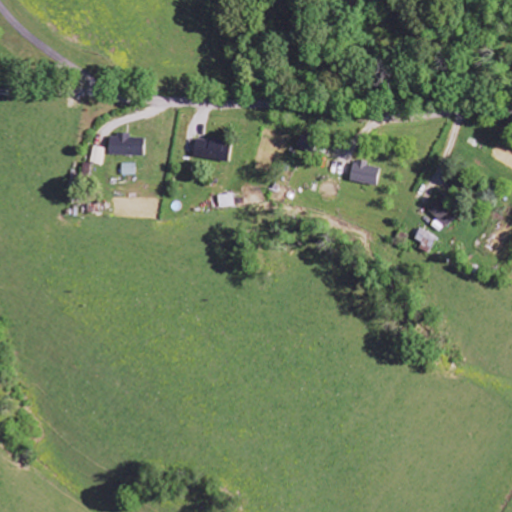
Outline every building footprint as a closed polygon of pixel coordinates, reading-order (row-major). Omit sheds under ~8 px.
[(144,139),(130,138),(130,136),(109,135),(108,155),(144,157),(144,139)] [(314,154),(317,141),(300,137),(297,150),(314,154)] [(229,163),(232,143),(195,139),(192,159),(229,163)] [(353,163),(350,183),(378,187),(380,167),(353,163)] [(135,176),(135,164),(121,164),(121,176),(135,176)] [(233,208),(233,195),(217,196),(218,208),(233,208)] [(445,228),(459,216),(443,198),(430,210),(445,228)] [(412,242),(430,253),(438,240),(421,229),(412,242)]
